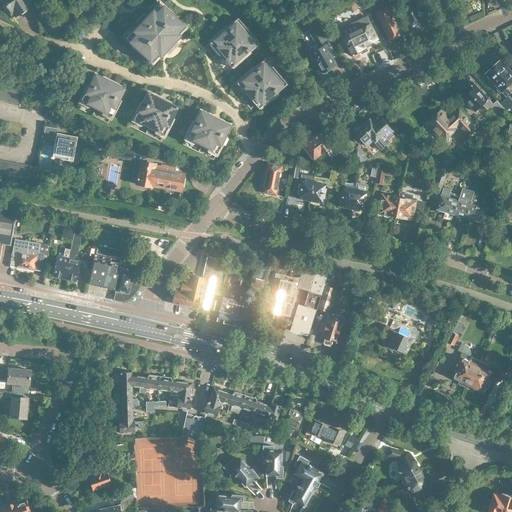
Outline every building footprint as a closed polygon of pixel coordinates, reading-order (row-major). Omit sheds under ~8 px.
[(12,18),(32,5),(29,0),(3,0),(7,5),(5,7),(12,18)] [(126,40),(141,54),(142,53),(154,64),(166,51),(164,49),(173,39),(175,41),(187,28),(176,17),(177,16),(161,2),(161,3),(157,0),(155,0),(123,35),(127,39),(126,40)] [(361,11),(366,9),(362,0),(359,0),(356,2),(361,11)] [(385,6),(375,11),(389,39),(400,34),(391,16),(392,16),(390,11),(394,10),(388,0),(384,0),(382,1),(385,6)] [(409,28),(424,21),(414,2),(411,3),(409,0),(405,0),(400,3),(403,10),(401,11),(409,28)] [(295,14),(299,19),(307,15),(303,9),(295,14)] [(209,42),(204,46),(213,57),(219,52),(222,56),(217,60),(227,72),(250,52),(249,51),(259,42),(237,17),(227,26),(226,25),(208,40),(209,42)] [(316,64),(321,73),(337,64),(325,45),(328,43),(318,24),(307,30),(316,44),(309,49),(311,52),(308,53),(314,65),(316,64)] [(367,37),(362,26),(340,37),(345,47),(346,46),(350,55),(365,48),(362,40),(367,37)] [(231,85),(241,97),(246,92),(249,96),(244,101),(253,111),(258,107),(259,108),(277,93),(276,91),(287,82),(265,57),(254,66),(253,65),(231,85)] [(507,87),(511,83),(511,71),(501,59),(494,65),(492,63),(484,71),(490,77),(487,79),(500,93),(502,92),(506,97),(511,92),(507,87)] [(106,78),(107,77),(95,71),(89,84),(87,83),(79,100),(80,101),(77,107),(108,123),(111,117),(112,117),(121,100),(120,99),(126,87),(114,81),(114,82),(106,78)] [(511,98),(509,95),(500,104),(497,100),(493,103),(474,82),(469,87),(472,91),(464,98),(476,111),(483,105),(487,109),(491,106),(499,114),(498,115),(501,118),(505,115),(502,111),(505,109),(510,114),(511,112),(511,98)] [(11,90),(5,87),(0,98),(6,101),(11,90)] [(11,90),(6,101),(19,107),(25,93),(12,87),(11,90)] [(159,96),(160,95),(148,90),(142,102),(140,101),(132,119),(133,119),(130,126),(161,141),(164,135),(165,135),(174,118),(173,117),(179,105),(167,99),(166,100),(159,96)] [(194,120),(193,119),(184,137),(186,137),(183,144),(214,159),(217,153),(218,153),(227,136),(225,135),(231,123),(219,117),(219,118),(212,114),(200,108),(194,120)] [(460,115),(454,121),(442,109),(426,124),(443,142),(460,126),(470,135),(478,128),(471,121),(467,117),(465,119),(460,115)] [(364,123),(382,141),(386,146),(390,142),(386,137),(393,131),(377,115),(371,121),(369,118),(364,123)] [(377,146),(382,141),(364,123),(360,126),(358,123),(351,130),(356,136),(353,138),(353,140),(365,153),(369,150),(366,147),(372,141),(377,146)] [(52,134),(54,127),(45,125),(44,132),(52,134)] [(320,153),(331,145),(324,136),(324,134),(322,132),(321,130),(309,139),(302,145),(313,160),(321,154),(320,153)] [(77,137),(56,133),(52,157),(72,161),(77,137)] [(348,164),(354,160),(340,141),(334,146),(348,164)] [(144,161),(146,151),(118,146),(117,151),(116,157),(130,160),(130,158),(144,161)] [(365,161),(357,150),(351,155),(359,165),(365,161)] [(403,161),(407,156),(402,152),(398,157),(403,161)] [(96,166),(101,160),(96,156),(91,162),(95,165),(96,166)] [(292,171),(294,163),(294,161),(282,158),(281,165),(293,167),(292,170),(292,171)] [(11,162),(5,161),(2,174),(8,175),(11,162)] [(160,164),(170,166),(175,167),(157,163),(157,164),(139,161),(135,183),(151,186),(151,185),(154,169),(159,169),(160,164)] [(14,176),(17,163),(11,162),(8,175),(14,176)] [(20,177),(23,164),(17,163),(14,176),(20,177)] [(26,178),(29,165),(23,164),(20,177),(26,178)] [(169,171),(170,166),(160,164),(159,169),(154,169),(151,185),(166,188),(169,171)] [(276,188),(280,171),(277,170),(278,165),(271,164),(270,169),(267,168),(264,186),(266,186),(265,191),(273,193),(274,188),(276,188)] [(35,167),(29,165),(26,178),(33,179),(35,167)] [(169,171),(166,188),(180,190),(184,172),(175,170),(175,167),(170,166),(169,171)] [(375,183),(378,169),(371,167),(370,176),(375,177),(374,183),(375,183)] [(338,177),(339,169),(330,168),(328,181),(336,183),(337,177),(338,177)] [(467,168),(465,176),(472,177),(474,170),(467,168)] [(387,170),(378,169),(375,183),(382,184),(384,175),(386,176),(387,170)] [(434,180),(438,172),(432,169),(428,177),(434,180)] [(459,169),(457,177),(463,179),(465,171),(459,169)] [(442,188),(447,175),(440,172),(435,186),(442,188)] [(309,199),(312,183),(301,180),(298,197),(299,197),(299,199),(305,200),(305,198),(309,199)] [(355,182),(355,184),(351,207),(355,207),(354,209),(361,210),(361,208),(362,209),(365,192),(367,184),(355,182)] [(324,185),(312,183),(309,199),(313,200),(313,201),(320,202),(320,201),(321,201),(324,185)] [(351,207),(355,184),(345,183),(344,188),(342,188),(339,204),(340,205),(340,206),(347,207),(347,206),(351,207)] [(456,213),(460,197),(455,195),(455,193),(450,192),(451,189),(444,187),(442,194),(438,208),(456,213)] [(414,200),(414,201),(411,201),(412,195),(399,192),(398,198),(395,216),(400,218),(401,217),(408,219),(408,217),(411,218),(412,211),(422,213),(424,202),(414,200)] [(395,216),(398,198),(382,195),(379,212),(382,212),(382,214),(389,215),(395,216)] [(468,217),(472,203),(473,201),(460,197),(456,213),(468,217)] [(472,203),(468,217),(485,222),(489,208),(472,203)] [(511,208),(503,205),(499,215),(511,219),(511,208)] [(0,242),(2,243),(10,245),(16,213),(0,210),(0,242)] [(75,226),(76,222),(66,219),(62,235),(71,237),(74,226),(75,226)] [(86,224),(76,222),(75,226),(70,249),(63,278),(74,281),(79,260),(74,258),(75,255),(77,255),(82,231),(83,228),(85,228),(86,224)] [(29,241),(14,239),(10,266),(16,266),(15,267),(25,268),(29,241)] [(39,243),(29,241),(25,268),(34,270),(40,270),(41,265),(46,266),(49,245),(48,245),(42,244),(39,243)] [(115,290),(115,291),(129,294),(134,274),(132,273),(135,263),(129,262),(129,261),(123,260),(125,251),(98,245),(96,254),(119,259),(116,271),(120,272),(115,290)] [(53,276),(63,278),(70,249),(65,248),(63,256),(58,255),(53,276)] [(90,268),(94,249),(87,248),(83,267),(90,268)] [(87,283),(115,290),(120,272),(116,271),(119,259),(97,254),(93,269),(91,268),(87,283)] [(188,307),(197,309),(196,311),(215,315),(228,261),(207,256),(203,277),(183,273),(179,292),(174,291),(172,303),(181,305),(180,307),(188,309),(188,307)] [(269,261),(267,268),(275,269),(276,262),(269,261)] [(255,266),(253,277),(263,280),(265,268),(255,266)] [(308,291),(315,271),(302,267),(299,277),(295,277),(293,277),(282,274),(275,273),(273,280),(280,282),(275,301),(276,302),(273,312),(288,315),(290,305),(292,306),(294,293),(295,290),(296,290),(296,287),(308,291)] [(321,295),(329,270),(327,275),(315,271),(308,291),(303,306),(298,304),(290,330),(306,335),(314,309),(319,294),(321,295)] [(329,270),(321,295),(322,295),(318,309),(326,311),(333,288),(329,287),(334,271),(329,270)] [(250,290),(262,293),(265,280),(263,280),(253,277),(250,290)] [(237,280),(234,293),(240,294),(243,281),(237,280)] [(360,308),(368,311),(372,297),(364,294),(360,308)] [(232,325),(237,301),(222,297),(216,321),(232,325)] [(253,304),(237,301),(232,325),(247,328),(253,304)] [(336,342),(342,321),(327,317),(325,323),(321,321),(318,331),(322,332),(320,337),(324,338),(323,343),(323,344),(329,346),(331,345),(332,341),(336,342)] [(462,328),(457,325),(453,332),(448,342),(454,345),(459,335),(462,328)] [(404,355),(412,339),(393,330),(386,346),(404,355)] [(459,383),(467,387),(481,360),(472,356),(469,346),(462,342),(458,350),(462,352),(451,374),(455,376),(455,378),(460,380),(459,383)] [(481,360),(467,387),(474,391),(475,389),(484,393),(486,388),(487,389),(490,383),(489,383),(491,379),(495,381),(499,374),(498,374),(501,368),(491,363),(490,367),(488,366),(489,364),(481,360)] [(12,388),(28,389),(28,384),(29,384),(30,369),(2,367),(0,382),(6,382),(13,383),(12,388)] [(132,386),(131,374),(132,371),(120,368),(120,390),(132,390),(132,386)] [(145,393),(146,388),(147,376),(131,374),(132,386),(139,387),(139,392),(145,393)] [(158,390),(160,375),(149,374),(147,376),(146,388),(158,390)] [(171,391),(172,380),(170,377),(160,375),(158,390),(171,391)] [(178,392),(190,394),(191,383),(172,380),(171,391),(174,392),(174,393),(178,393),(178,392)] [(213,387),(210,397),(219,400),(223,401),(223,402),(227,403),(227,402),(229,403),(232,393),(213,387)] [(27,397),(28,389),(12,388),(12,393),(4,392),(4,396),(11,397),(10,416),(26,418),(27,405),(28,399),(28,397),(27,397)] [(132,399),(132,390),(120,390),(121,405),(136,405),(137,405),(137,398),(132,399)] [(232,393),(229,403),(233,404),(233,405),(237,406),(236,412),(239,413),(238,413),(239,413),(245,394),(235,391),(232,393)] [(189,397),(190,394),(178,392),(178,393),(176,407),(189,409),(191,397),(189,397)] [(249,409),(253,410),(257,401),(255,398),(245,394),(239,413),(241,414),(244,408),(249,410),(249,409)] [(219,400),(210,397),(208,401),(207,401),(204,411),(207,412),(207,413),(214,415),(214,414),(216,415),(220,405),(219,405),(220,401),(219,401),(219,400)] [(154,406),(166,405),(166,401),(145,401),(146,412),(154,412),(154,406)] [(257,401),(253,410),(251,416),(254,417),(254,415),(264,419),(269,404),(257,401)] [(269,404),(264,419),(266,419),(273,421),(272,424),(276,426),(278,420),(277,419),(279,413),(281,406),(270,402),(269,404)] [(136,409),(136,405),(121,405),(121,422),(134,421),(133,420),(133,409),(136,409)] [(289,426),(296,429),(302,414),(290,409),(281,432),(285,434),(289,426)] [(186,413),(185,420),(200,423),(201,416),(200,416),(197,416),(196,416),(196,415),(195,415),(193,416),(190,414),(186,413)] [(200,423),(198,429),(197,435),(201,435),(205,417),(201,416),(200,423)] [(200,423),(185,420),(183,428),(198,429),(200,423)] [(236,420),(235,425),(247,429),(249,424),(236,420)] [(332,427),(331,430),(327,429),(328,425),(316,420),(311,433),(323,438),(324,435),(328,436),(327,440),(339,445),(344,432),(332,427)] [(142,421),(134,421),(121,422),(119,422),(119,433),(134,433),(134,424),(138,424),(138,426),(142,426),(142,421)] [(262,427),(256,425),(254,431),(260,433),(262,427)] [(266,456),(265,475),(274,475),(276,475),(276,477),(282,478),(282,466),(281,466),(282,450),(273,450),(273,446),(262,445),(262,456),(266,456)] [(399,482),(419,471),(415,465),(416,463),(409,455),(405,453),(402,455),(403,452),(389,448),(387,455),(399,459),(398,463),(398,472),(399,482)] [(127,467),(135,464),(134,454),(123,457),(124,460),(127,467)] [(297,467),(294,473),(308,481),(310,478),(316,481),(320,474),(319,474),(320,472),(306,464),(308,461),(299,456),(294,465),(297,467)] [(259,477),(251,468),(249,469),(249,468),(240,457),(233,462),(231,459),(222,466),(229,475),(233,472),(241,482),(244,487),(246,485),(252,479),(254,481),(259,477)] [(108,475),(111,474),(109,468),(106,469),(105,468),(97,471),(97,473),(88,477),(92,490),(102,486),(104,490),(112,487),(111,484),(108,475)] [(419,471),(399,482),(400,482),(406,488),(414,494),(420,496),(425,493),(426,489),(423,479),(421,479),(419,471)] [(308,481),(294,473),(293,474),(298,477),(295,483),(298,485),(296,490),(297,490),(296,492),(293,491),(288,500),(293,503),(294,501),(303,507),(316,486),(308,481)] [(107,508),(100,510),(100,511),(120,511),(122,511),(123,510),(126,507),(127,505),(127,503),(127,500),(134,498),(132,490),(119,494),(122,502),(121,502),(122,504),(121,505),(119,505),(119,506),(113,507),(113,504),(106,506),(107,508)] [(511,511),(511,495),(502,492),(502,493),(493,490),(490,500),(487,499),(482,511),(511,511)] [(367,491),(362,503),(382,511),(386,498),(367,491)] [(230,495),(215,494),(214,502),(210,502),(208,511),(220,511),(221,510),(233,511),(236,511),(239,511),(239,510),(240,501),(242,502),(243,495),(231,494),(231,496),(230,496),(230,495)] [(0,511),(26,511),(26,510),(28,509),(25,498),(0,506),(0,511)]
